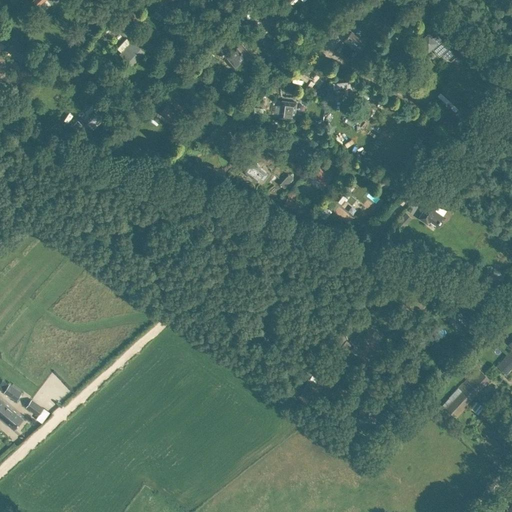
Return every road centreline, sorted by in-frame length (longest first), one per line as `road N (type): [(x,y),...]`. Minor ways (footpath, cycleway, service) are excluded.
road 1 (track): [(275,219),(0,471)]
road 2 (track): [(275,219),(0,123)]
road 3 (track): [(511,86),(361,249)]
road 4 (track): [(87,155),(236,0)]
road 5 (unclassified): [(452,280),(275,219)]
road 6 (track): [(462,137),(315,44)]
road 7 (track): [(511,300),(452,280),(400,332)]
